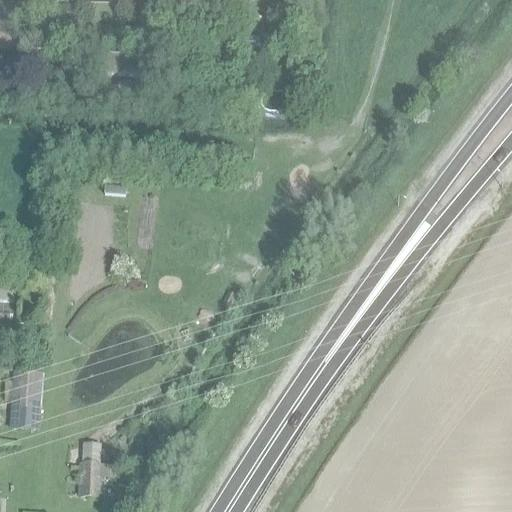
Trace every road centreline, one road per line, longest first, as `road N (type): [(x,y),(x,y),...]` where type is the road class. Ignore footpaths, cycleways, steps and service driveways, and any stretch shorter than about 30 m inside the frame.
road 1 (trunk): [(511,87),(439,175),(308,382)]
road 2 (trunk): [(308,382),(511,142)]
road 3 (trunk): [(225,511),(308,382)]
